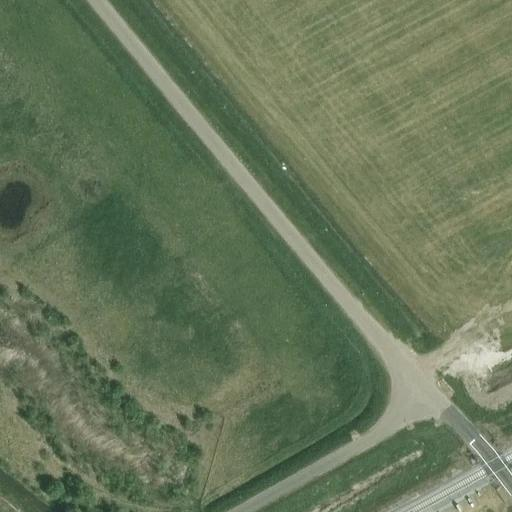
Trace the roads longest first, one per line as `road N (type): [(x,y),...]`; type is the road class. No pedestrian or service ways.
road 1 (unclassified): [(435,398),(97,0)]
road 2 (unclassified): [(435,398),(240,511)]
